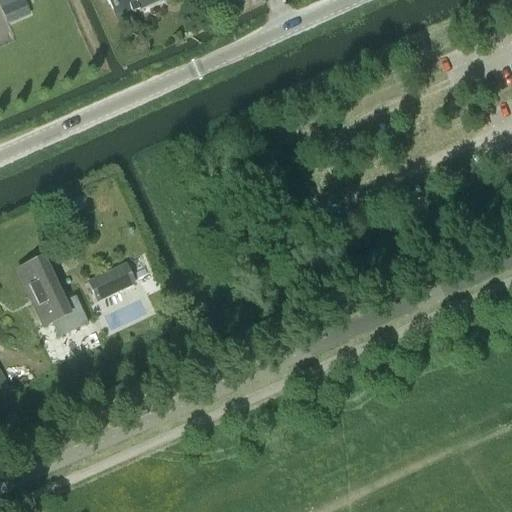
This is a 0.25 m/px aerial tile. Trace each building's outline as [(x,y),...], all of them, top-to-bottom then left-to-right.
[(22,0),(0,9),(0,12),(4,23),(27,13),(22,0)] [(109,0),(119,22),(130,17),(129,15),(163,0),(109,0)] [(70,245),(62,249),(66,258),(74,255),(70,245)] [(66,302),(44,258),(16,272),(43,327),(51,323),(58,338),(87,324),(74,298),(66,302)] [(124,264),(87,282),(96,301),(133,283),(124,264)] [(0,374),(0,397),(10,392),(0,374)]
